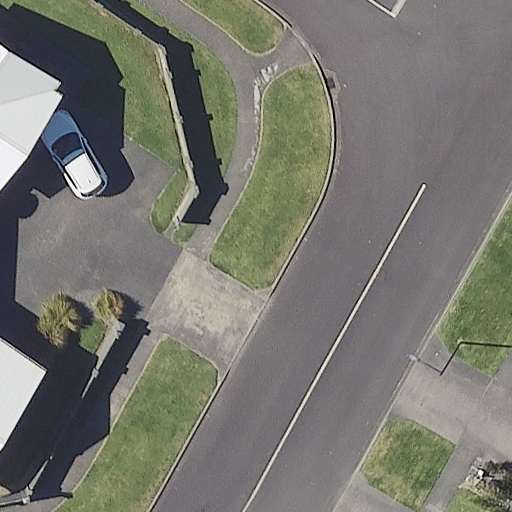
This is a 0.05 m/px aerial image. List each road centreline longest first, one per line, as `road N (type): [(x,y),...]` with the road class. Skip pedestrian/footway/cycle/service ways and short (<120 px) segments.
road 1 (residential): [(491,72),(242,511)]
road 2 (residential): [(491,72),(367,0)]
